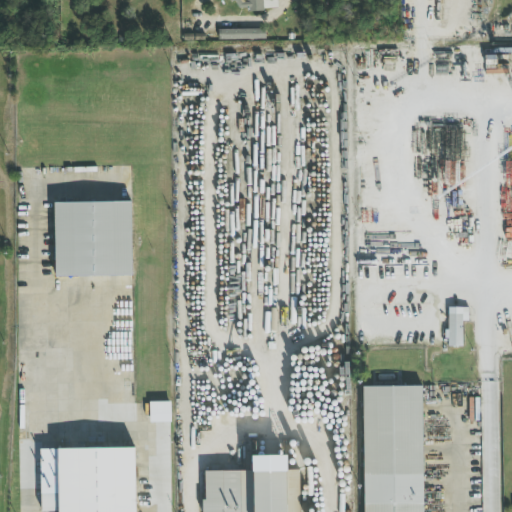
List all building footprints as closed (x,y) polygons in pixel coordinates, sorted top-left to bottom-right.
[(245,0),(246,12),(263,11),(262,0),(245,0)] [(265,39),(265,29),(218,30),(218,40),(265,39)] [(132,276),(131,202),(54,203),(55,277),(132,276)] [(468,308),(448,308),(448,347),(462,347),(463,321),(468,321),(468,308)] [(363,511),(423,511),(422,387),(362,387),(363,511)] [(150,423),(171,423),(171,402),(149,403),(150,423)] [(135,511),(134,448),(40,450),(41,511),(59,511),(58,511),(135,511)] [(300,511),(299,471),(287,471),(287,456),(252,456),(252,471),(203,472),(204,511),(300,511)]
